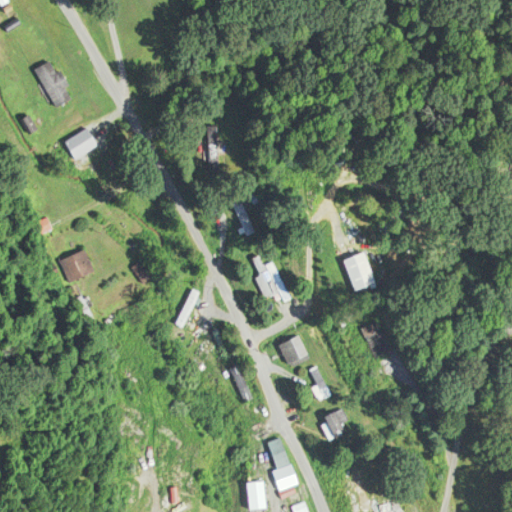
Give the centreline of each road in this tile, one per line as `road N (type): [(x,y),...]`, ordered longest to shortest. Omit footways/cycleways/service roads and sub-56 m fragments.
road 1 (residential): [(320,511),(185,209),(64,0)]
road 2 (residential): [(246,340),(314,310),(314,225),(337,213),(353,240)]
road 3 (residential): [(459,438),(475,376),(511,326)]
